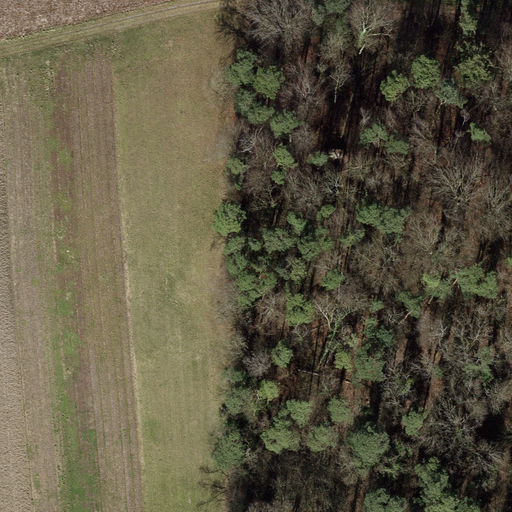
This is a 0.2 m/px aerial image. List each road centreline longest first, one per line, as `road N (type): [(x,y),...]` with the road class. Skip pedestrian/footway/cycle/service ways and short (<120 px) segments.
road 1 (track): [(285,0),(223,3),(0,50)]
road 2 (track): [(511,19),(342,0)]
